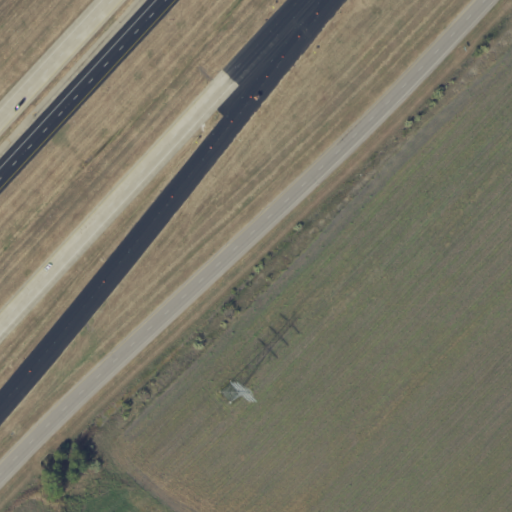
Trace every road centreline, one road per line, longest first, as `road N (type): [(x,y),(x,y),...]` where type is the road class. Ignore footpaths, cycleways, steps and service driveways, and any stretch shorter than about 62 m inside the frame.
road 1 (secondary): [(0,470),(341,146),(478,0)]
road 2 (motorway): [(0,405),(334,0)]
road 3 (motorway): [(0,324),(298,0)]
road 4 (motorway): [(163,0),(0,176)]
road 5 (motorway): [(102,0),(0,109)]
